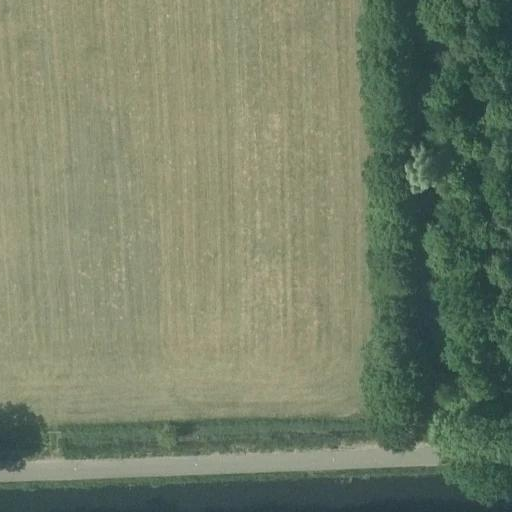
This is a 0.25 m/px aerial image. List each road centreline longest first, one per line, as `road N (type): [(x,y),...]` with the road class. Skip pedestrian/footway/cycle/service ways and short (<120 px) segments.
road 1 (residential): [(0,469),(511,456)]
road 2 (track): [(416,459),(394,0)]
